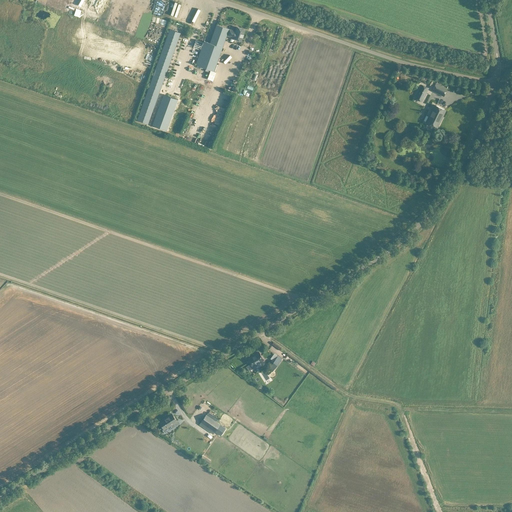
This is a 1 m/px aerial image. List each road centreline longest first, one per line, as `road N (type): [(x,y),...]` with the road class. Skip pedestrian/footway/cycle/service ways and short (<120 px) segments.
road 1 (unclassified): [(0,498),(404,239),(440,203),(503,78)]
road 2 (unclassified): [(503,78),(377,52),(232,0)]
road 3 (track): [(399,411),(343,393),(261,332)]
